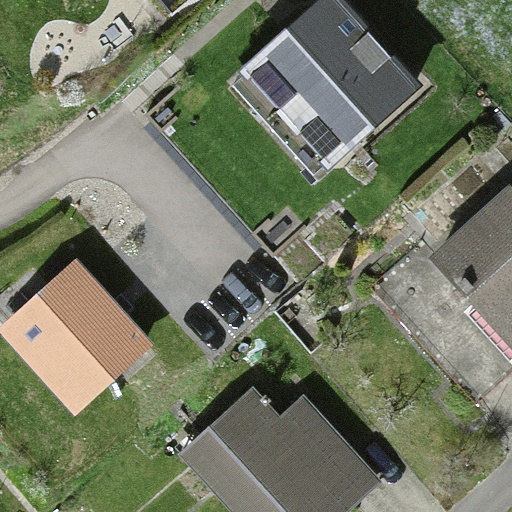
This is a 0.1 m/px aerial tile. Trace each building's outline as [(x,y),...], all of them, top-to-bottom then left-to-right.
[(160,0),(174,16),(192,0),(160,0)] [(416,85),(339,0),(330,0),(249,73),(330,164),(416,85)] [(264,246),(275,258),(308,228),(181,86),(147,116),(153,122),(145,128),(257,253),(264,246)] [(511,195),(442,259),(425,240),(375,285),(476,395),(511,363),(511,195)] [(146,345),(78,269),(9,330),(77,406),(146,345)] [(280,511),(279,511),(351,511),(360,504),(327,468),(351,445),(306,395),(283,417),(270,403),(273,401),(269,396),(266,398),(255,387),(194,443),(237,490),(250,478),(280,511)]
